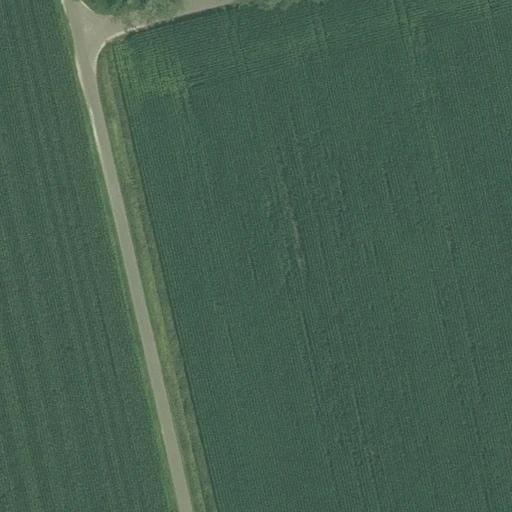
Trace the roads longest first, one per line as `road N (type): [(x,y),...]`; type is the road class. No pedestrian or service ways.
road 1 (unclassified): [(84,58),(187,511)]
road 2 (unclassified): [(84,58),(346,0)]
